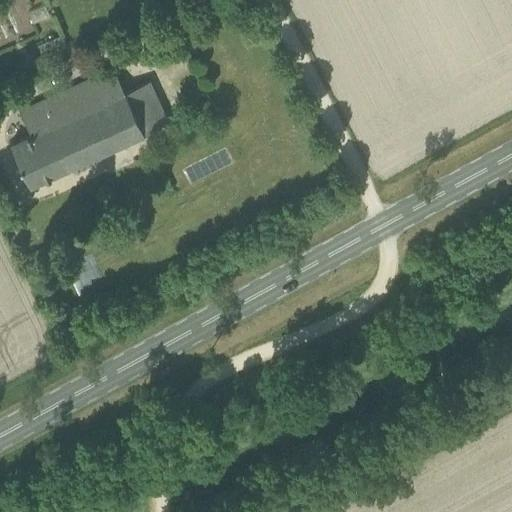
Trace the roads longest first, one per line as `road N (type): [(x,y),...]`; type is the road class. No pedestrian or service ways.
road 1 (primary): [(0,435),(511,155)]
road 2 (track): [(158,511),(156,486),(182,418),(210,387),(336,321),(392,281),(395,248),(382,226)]
road 3 (track): [(277,12),(382,226)]
